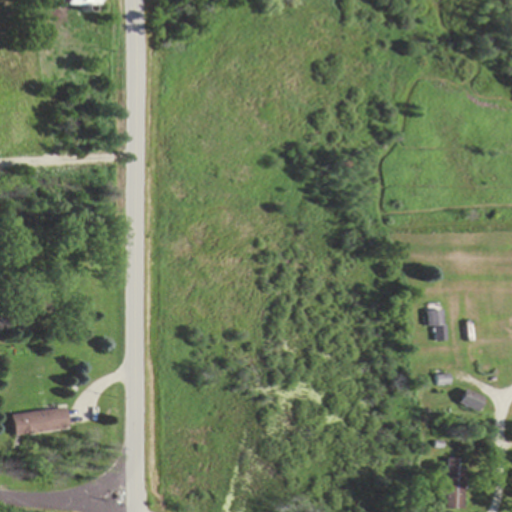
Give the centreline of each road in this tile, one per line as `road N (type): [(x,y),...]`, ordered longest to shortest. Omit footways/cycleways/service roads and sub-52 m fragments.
road 1 (tertiary): [(135,511),(132,0)]
road 2 (residential): [(493,511),(497,410),(511,393)]
